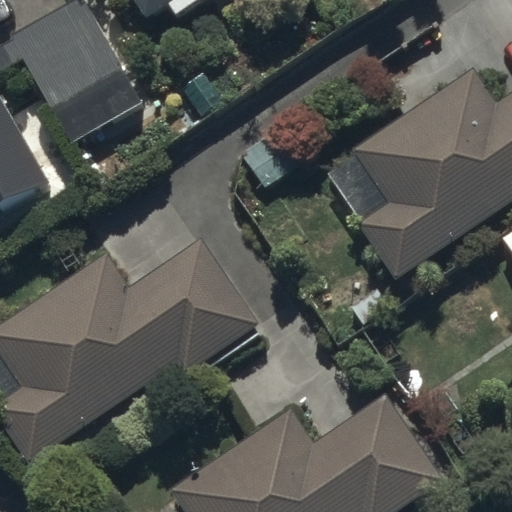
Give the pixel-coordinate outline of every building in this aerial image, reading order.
[(0,217),(53,187),(0,94),(0,79),(27,65),(73,146),(144,105),(84,0),(83,0),(14,39),(16,44),(0,52),(0,217)] [(133,0),(147,20),(169,6),(178,20),(208,0),(133,0)] [(332,175),(366,226),(362,229),(398,284),(405,279),(511,208),(511,95),(497,106),(477,76),(357,155),(359,158),(332,175)] [(0,329),(0,414),(35,466),(178,368),(191,387),(264,337),(202,245),(131,292),(107,257),(0,329)] [(409,511),(447,486),(388,399),(318,446),(295,412),(174,495),(186,511),(409,511)]
